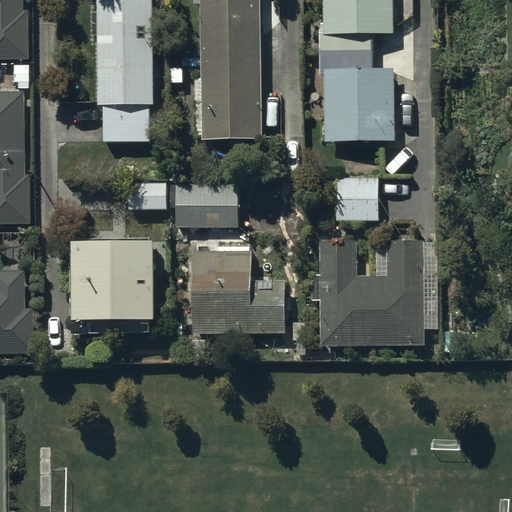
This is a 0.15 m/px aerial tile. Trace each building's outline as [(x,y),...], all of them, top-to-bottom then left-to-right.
[(25,0),(0,0),(0,67),(29,67),(31,10),(26,12),(25,0)] [(153,111),(152,0),(120,0),(120,6),(97,6),(96,115),(103,115),(101,148),(148,148),(147,111),(153,111)] [(258,0),(198,0),(199,59),(258,58),(258,0)] [(392,42),(391,0),(308,0),(309,2),(321,2),(320,29),(315,30),(315,79),(323,80),(324,149),(394,148),(413,139),(414,84),(394,76),(372,77),(372,43),(392,42)] [(259,144),(258,58),(199,59),(200,146),(259,144)] [(29,71),(14,72),(14,88),(29,88),(29,71)] [(28,175),(27,92),(0,92),(0,224),(33,225),(33,175),(28,175)] [(377,184),(335,184),(335,224),(377,224),(377,184)] [(164,190),(126,189),(126,217),(164,217),(164,190)] [(236,231),(236,189),(174,191),(174,232),(236,231)] [(158,243),(76,243),(76,322),(158,322),(158,243)] [(426,349),(426,245),(387,244),(386,279),(356,279),(356,246),(319,245),(319,275),(310,275),(311,305),(319,305),(318,351),(426,349)] [(250,257),(190,256),(190,339),(283,339),(284,316),(294,316),(294,301),(284,301),(283,283),(251,284),(250,257)] [(0,365),(29,365),(27,278),(0,277),(0,365)]
